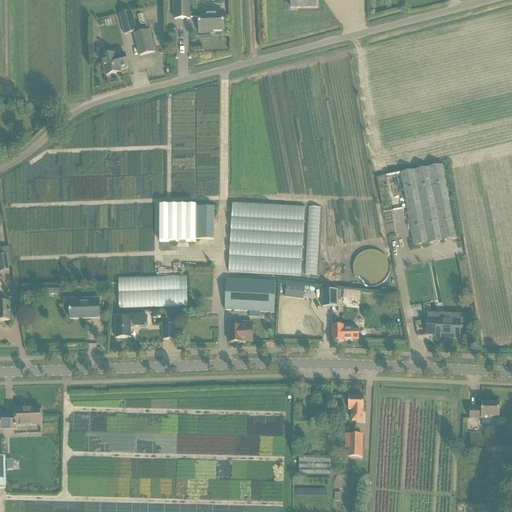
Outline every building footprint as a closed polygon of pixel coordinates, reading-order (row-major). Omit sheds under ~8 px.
[(189,0),(174,0),(175,19),(190,19),(189,0)] [(316,8),(316,0),(290,0),(291,9),(316,8)] [(137,32),(131,12),(119,15),(124,35),(137,32)] [(224,16),(199,16),(199,34),(213,33),(213,31),(224,31),(224,16)] [(154,53),(152,43),(149,31),(134,35),(137,47),(140,56),(154,53)] [(106,76),(116,74),(115,71),(128,68),(125,54),(117,56),(116,54),(101,58),(106,76)] [(457,239),(443,165),(399,173),(413,247),(457,239)] [(196,240),(214,240),(214,208),(197,208),(196,240)] [(0,272),(9,271),(8,268),(12,267),(9,248),(0,249),(0,272)] [(285,260),(233,258),(232,275),(297,278),(298,260),(292,260),(292,256),(286,256),(285,260)] [(409,268),(414,310),(471,302),(466,260),(409,268)] [(122,280),(123,311),(192,309),(191,278),(122,280)] [(274,313),(276,283),(249,281),(226,279),(224,310),(274,313)] [(26,289),(18,291),(19,298),(28,296),(26,289)] [(343,299),(344,291),(338,290),(322,291),(323,308),(338,307),(337,299),(343,299)] [(311,311),(312,294),(302,294),(302,311),(311,311)] [(69,304),(70,310),(70,320),(100,319),(99,309),(99,299),(91,299),(91,303),(69,304)] [(0,302),(0,321),(9,322),(9,303),(0,303),(0,302)] [(270,315),(266,318),(270,324),(274,321),(270,315)] [(428,316),(427,327),(432,328),(431,335),(436,335),(436,337),(443,338),(444,336),(459,337),(460,327),(460,323),(439,321),(439,316),(428,316)] [(116,339),(131,339),(130,327),(148,327),(147,317),(130,317),(130,319),(115,319),(116,339)] [(253,342),(252,332),(252,323),(244,323),(245,327),(229,328),(230,333),(230,343),(242,343),(242,342),(253,342)] [(176,340),(175,326),(163,326),(163,340),(176,340)] [(332,328),(332,332),(333,342),(344,342),(344,341),(359,341),(359,331),(344,331),(344,328),(332,328)] [(363,423),(363,421),(363,408),(364,398),(349,398),(349,408),(349,411),(352,411),(351,423),(363,423)] [(482,408),(470,408),(470,418),(470,420),(482,420),(482,426),(490,426),(490,420),(490,418),(499,418),(499,414),(499,404),(482,404),(482,408)] [(40,426),(40,419),(40,414),(40,412),(40,408),(28,408),(29,410),(14,411),(14,414),(0,414),(0,430),(16,430),(16,427),(40,426)] [(463,456),(482,456),(482,433),(470,433),(470,449),(463,449),(463,456)] [(345,442),(345,448),(348,448),(347,458),(363,458),(363,436),(348,435),(348,442),(345,442)] [(500,484),(507,485),(508,478),(511,478),(511,457),(507,457),(505,470),(502,469),(500,484)]
